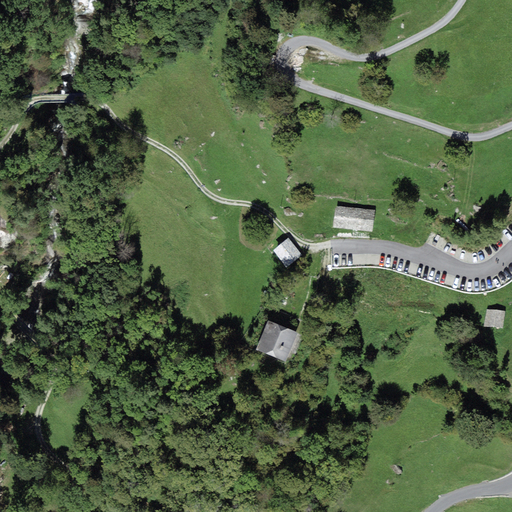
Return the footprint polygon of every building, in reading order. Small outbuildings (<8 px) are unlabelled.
[(373,210),(337,206),(334,227),(370,231),(373,210)] [(300,253),(288,239),(274,252),(286,267),(300,253)] [(408,257),(396,270),(423,288),(432,275),(408,257)] [(504,312),(487,310),(484,327),(503,328),(504,312)] [(296,333),(269,322),(258,350),(286,360),(296,333)]
